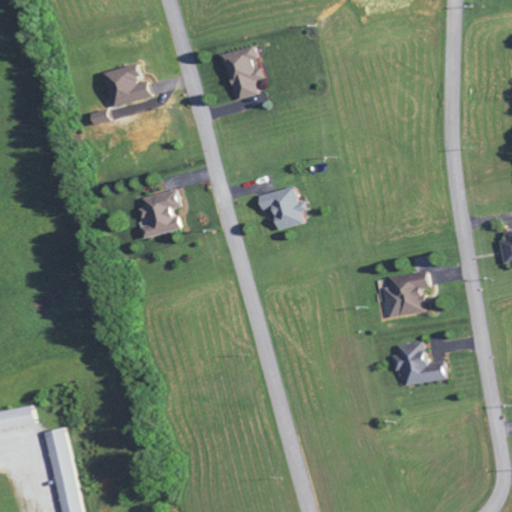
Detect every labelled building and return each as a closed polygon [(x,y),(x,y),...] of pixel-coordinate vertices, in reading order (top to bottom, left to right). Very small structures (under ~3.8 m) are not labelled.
[(238,104),(261,99),(257,85),(267,82),(264,71),(258,73),(256,64),(262,63),(258,50),(227,57),(238,104)] [(107,76),(114,109),(153,101),(150,85),(143,87),(139,69),(107,76)] [(262,199),(265,215),(276,212),(281,234),(307,228),(304,216),(310,215),(308,205),(301,207),(297,191),(262,199)] [(145,202),(147,211),(141,213),(143,222),(150,220),(151,229),(142,231),(145,242),(183,234),(178,213),(183,212),(179,194),(145,202)] [(511,272),(511,235),(509,236),(510,243),(503,244),(507,273),(511,272)] [(392,281),(393,291),(385,292),(390,322),(429,316),(425,293),(433,292),(430,275),(392,281)] [(393,360),(395,375),(404,374),(406,389),(449,384),(446,365),(430,367),(427,345),(399,349),(401,359),(393,360)] [(40,436),(58,511),(77,511),(58,432),(40,436)]
